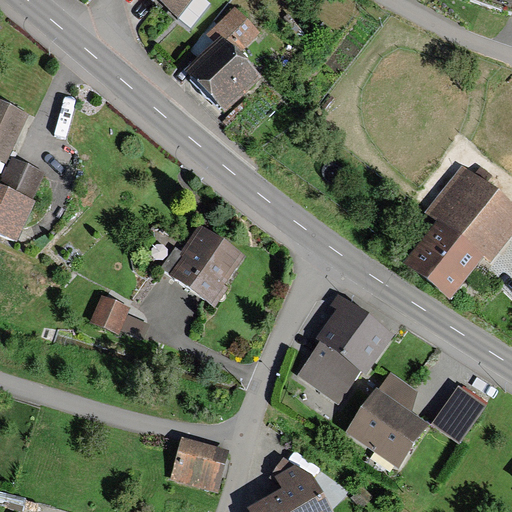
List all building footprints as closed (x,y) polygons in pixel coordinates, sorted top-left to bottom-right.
[(159,0),(178,15),(189,0),(159,0)] [(223,110),(260,77),(238,51),(259,32),(238,9),(210,33),(218,42),(187,69),(223,110)] [(0,155),(10,160),(31,113),(0,99),(0,155)] [(0,231),(18,239),(35,201),(31,199),(43,173),(12,159),(0,184),(0,231)] [(426,216),(436,224),(401,271),(443,303),(479,256),(489,263),(511,232),(511,198),(464,164),(426,216)] [(178,244),(162,268),(213,302),(245,254),(201,225),(185,249),(178,244)] [(119,333),(130,306),(102,296),(92,321),(119,333)] [(292,377),(333,408),(391,331),(350,300),(292,377)] [(473,398),(493,407),(501,391),(480,382),(473,398)] [(467,449),(488,406),(458,391),(437,434),(467,449)] [(348,437),(389,464),(415,425),(374,398),(348,437)] [(228,452),(182,440),(171,480),(217,491),(221,476),(228,452)] [(250,511),(333,511),(314,475),(284,458),(273,472),(284,488),(279,490),(248,507),(250,511)]
